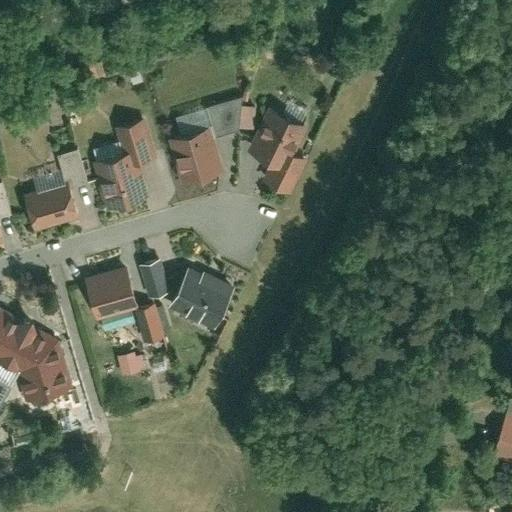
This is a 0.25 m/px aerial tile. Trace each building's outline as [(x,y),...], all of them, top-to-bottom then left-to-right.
[(240,126),(241,92),(206,102),(211,120),(215,133),(240,126)] [(309,122),(270,102),(249,145),(273,156),(265,173),(290,186),(306,154),(296,148),(309,122)] [(157,151),(146,113),(118,121),(124,144),(93,153),(107,200),(150,188),(141,155),(157,151)] [(215,133),(211,120),(170,131),(183,175),(224,164),(215,133)] [(0,209),(11,206),(2,175),(0,176),(0,209)] [(77,209),(68,179),(28,191),(36,221),(77,209)] [(169,283),(160,253),(141,258),(150,289),(169,283)] [(212,320),(231,281),(189,260),(169,299),(212,320)] [(139,301),(127,261),(88,272),(100,312),(134,303),(139,301)] [(139,301),(134,303),(143,336),(164,330),(154,297),(139,301)] [(0,353),(20,364),(30,395),(73,382),(60,335),(29,320),(0,305),(0,353)] [(144,344),(123,350),(129,370),(150,364),(144,344)] [(487,453),(511,460),(511,398),(505,396),(487,453)] [(84,406),(64,414),(68,426),(89,419),(84,406)]
